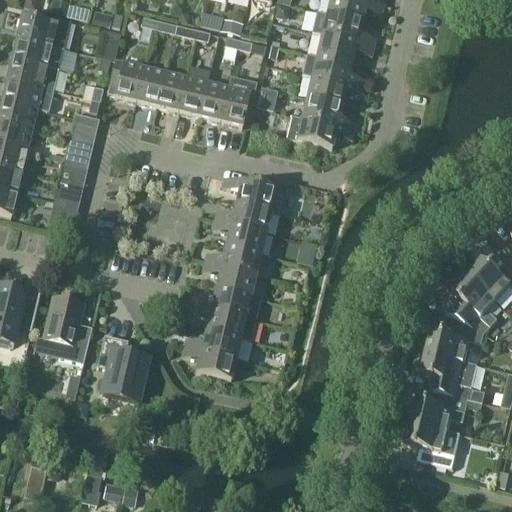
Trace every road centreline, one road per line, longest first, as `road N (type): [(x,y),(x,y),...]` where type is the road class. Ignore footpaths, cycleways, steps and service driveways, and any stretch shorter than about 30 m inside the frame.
road 1 (residential): [(413,0),(380,154),(333,185),(302,188),(135,153),(101,180),(83,274),(0,256)]
road 2 (residential): [(344,511),(394,303),(425,250),(511,195)]
